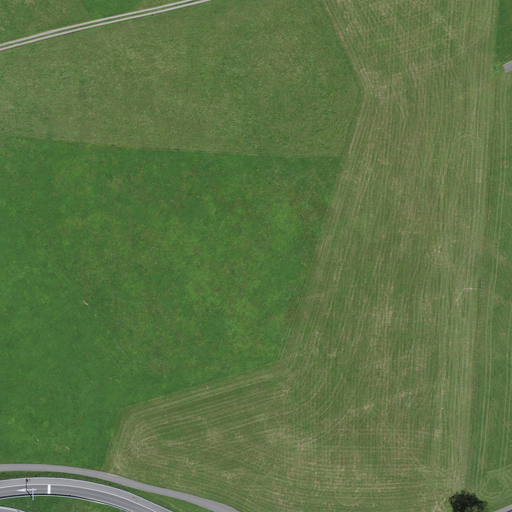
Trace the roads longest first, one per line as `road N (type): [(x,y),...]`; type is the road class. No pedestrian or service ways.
road 1 (track): [(0,47),(198,0)]
road 2 (motorway): [(145,511),(73,490),(0,492)]
